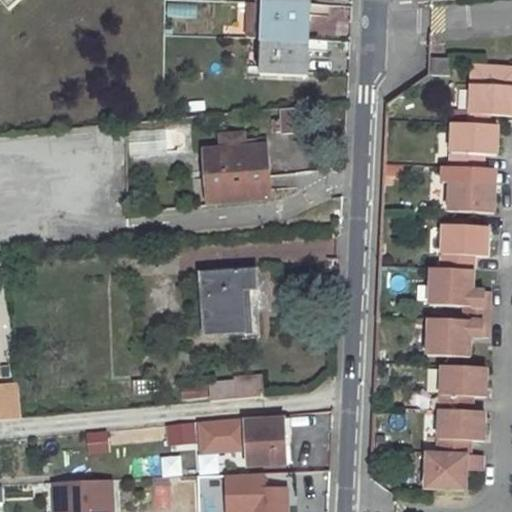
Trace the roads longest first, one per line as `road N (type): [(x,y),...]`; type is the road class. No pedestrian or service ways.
road 1 (residential): [(360,170),(344,511)]
road 2 (residential): [(511,353),(505,511)]
road 3 (residential): [(371,27),(360,170)]
